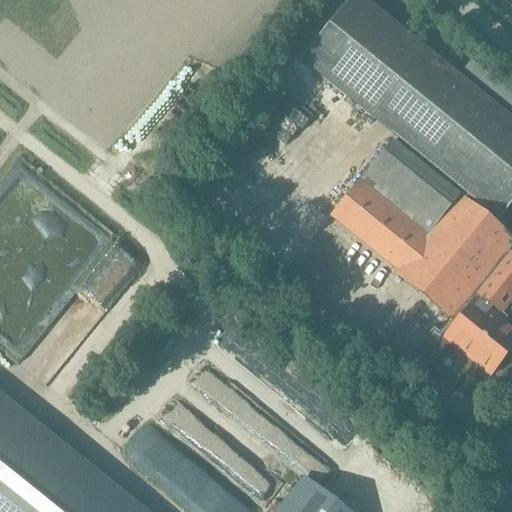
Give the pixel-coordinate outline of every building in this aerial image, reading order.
[(511,204),(511,119),(365,0),(350,0),(301,61),(467,196),(485,210),(498,222),(511,204)] [(282,120),(276,131),(296,141),(302,131),(282,120)] [(463,201),(392,143),(331,218),(400,274),(397,277),(450,320),(503,255),(511,243),(511,240),(481,215),(485,210),(467,196),(463,201)] [(490,376),(511,350),(511,331),(484,309),(511,273),(511,262),(503,255),(450,320),(438,335),(490,376)] [(64,386),(86,375),(78,357),(55,368),(64,386)] [(0,511),(133,511),(0,404),(0,511)] [(264,461),(252,472),(271,491),(283,480),(264,461)] [(342,511),(315,490),(297,511),(342,511)]
